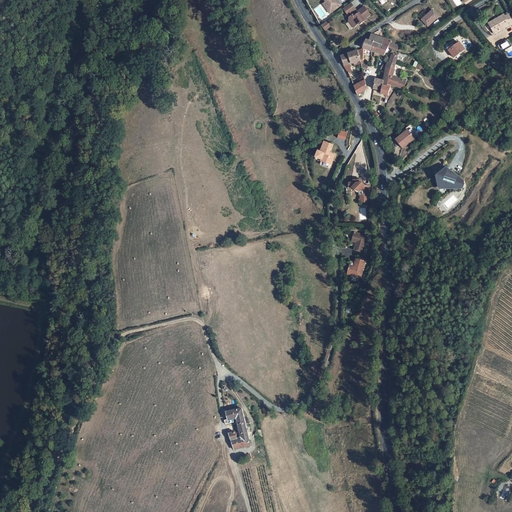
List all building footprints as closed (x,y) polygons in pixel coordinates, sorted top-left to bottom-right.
[(328,14),(336,8),(332,2),(331,3),(328,0),(317,0),(321,5),(319,7),(321,10),(324,9),(328,14)] [(346,6),(339,12),(343,18),(351,13),(346,6)] [(366,18),(360,10),(353,15),(354,17),(350,20),(348,18),(345,21),(344,25),(349,31),(354,27),(355,28),(362,23),(361,22),(366,18)] [(439,16),(433,10),(422,20),(428,26),(439,16)] [(498,21),(490,26),(495,34),(511,23),(511,20),(509,15),(510,15),(508,12),(497,19),(498,21)] [(324,31),(330,28),(326,22),(321,25),(324,31)] [(369,39),(365,39),(363,49),(371,52),(374,42),(376,36),(371,34),(369,39)] [(376,36),(374,42),(382,45),(383,38),(376,36)] [(380,55),(384,57),(387,48),(392,51),(392,54),(395,54),(396,44),(390,41),(383,38),(382,45),(380,55)] [(499,47),(502,53),(511,47),(511,46),(509,41),(499,47)] [(380,55),(382,45),(374,42),(371,52),(380,55)] [(454,58),(465,50),(459,42),(455,46),(449,50),(454,58)] [(363,49),(340,57),(343,68),(348,67),(361,63),(363,49)] [(387,64),(386,69),(393,71),(398,56),(397,56),(396,56),(393,55),(393,56),(392,56),(389,64),(387,64)] [(404,83),(392,77),(393,71),(386,69),(382,68),(381,71),(384,72),(382,81),(380,86),(385,88),(386,85),(389,86),(401,91),(404,83)] [(367,89),(364,79),(353,87),(358,95),(367,89)] [(382,81),(374,79),(372,89),(379,92),(378,95),(384,97),(388,89),(385,88),(380,86),(382,81)] [(339,130),(337,138),(346,140),(347,132),(339,130)] [(402,137),(397,141),(396,140),(388,146),(395,155),(408,145),(402,138),(407,134),(405,131),(400,134),(402,137)] [(320,155),(317,154),(315,160),(321,162),(319,167),(329,171),(334,158),(329,156),(332,148),(324,145),(320,155)] [(459,190),(457,184),(441,175),(437,177),(434,180),(433,184),(434,188),(437,192),(459,191),(459,190)] [(352,187),(348,187),(348,192),(351,192),(354,195),(355,194),(357,197),(357,200),(359,200),(359,203),(357,205),(357,208),(365,207),(365,202),(368,202),(368,190),(364,190),(361,187),(361,184),(352,184),(352,187)] [(350,237),(348,243),(353,244),(352,247),(351,251),(350,254),(359,257),(363,240),(350,237)] [(362,265),(353,263),(352,267),(351,271),(350,273),(346,272),(345,278),(357,282),(362,265)] [(234,435),(230,437),(235,453),(250,449),(240,412),(224,416),(226,422),(225,423),(226,427),(234,425),(233,422),(239,421),(240,426),(238,427),(241,440),(236,442),(234,435)]
